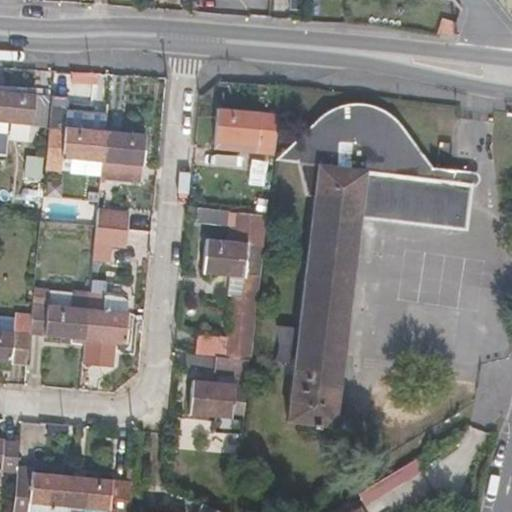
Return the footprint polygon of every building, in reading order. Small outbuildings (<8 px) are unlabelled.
[(435,19),(431,34),(447,36),(450,22),(435,19)] [(51,94),(0,89),(0,131),(8,132),(8,122),(47,126),(51,94)] [(282,157),(292,158),(306,145),(323,129),(328,123),(338,118),(347,114),(358,112),(371,113),(387,118),(398,126),(405,133),(419,156),(426,161),(436,165),(427,149),(420,138),(403,120),(393,112),(382,107),(375,105),(359,103),(350,104),(340,108),(332,111),(324,116),(313,127),(282,157)] [(276,148),(280,113),(220,107),(216,142),(276,148)] [(297,354),(296,359),(290,419),(313,422),(313,427),(320,428),(320,423),(334,424),(341,371),(360,216),(468,230),(474,182),(457,181),(458,168),(436,165),(426,161),(419,156),(405,133),(398,126),(387,118),(371,113),(358,112),(347,114),(338,118),(328,123),(323,129),(306,145),(292,158),(301,159),(309,193),(316,194),(314,216),(301,324),(300,329),(283,327),(284,329),(284,336),(283,343),(281,352),(297,354)] [(62,158),(103,161),(106,129),(50,123),(46,169),(61,171),(62,158)] [(31,153),(45,153),(47,129),(33,128),(31,153)] [(103,161),(102,173),(114,173),(115,163),(143,165),(146,133),(106,129),(103,161)] [(275,154),(276,148),(216,142),(216,148),(275,154)] [(26,177),(42,178),(44,157),(28,155),(26,177)] [(115,163),(114,173),(141,176),(143,165),(115,163)] [(475,170),(458,168),(457,181),(474,182),(475,170)] [(98,209),(97,227),(128,230),(130,213),(98,209)] [(251,358),(269,214),(237,211),(234,240),(208,237),(204,273),(229,275),(243,276),(242,296),(234,296),(227,355),(251,358)] [(97,227),(95,243),(127,246),(128,230),(97,227)] [(243,276),(229,275),(228,295),(234,296),(242,296),(243,276)] [(50,286),(35,285),(31,333),(30,334),(86,340),(90,291),(73,289),(73,292),(50,290),(50,286)] [(90,291),(86,340),(125,344),(128,311),(130,298),(127,294),(107,292),(90,291)] [(0,329),(0,361),(28,364),(30,334),(31,333),(0,329)] [(215,373),(235,375),(248,376),(250,359),(187,353),(186,366),(216,369),(215,373)] [(215,431),(243,434),(249,376),(248,376),(235,375),(235,382),(194,378),(191,414),(217,417),(215,431)] [(0,468),(17,470),(18,465),(20,443),(2,442),(2,436),(0,435),(0,468)] [(418,460),(357,487),(362,500),(423,472),(418,460)] [(34,467),(18,465),(17,470),(13,511),(29,511),(30,502),(70,507),(73,474),(34,471),(34,467)] [(109,511),(129,511),(133,480),(73,474),(70,507),(110,511),(109,511)] [(198,511),(224,511),(203,502),(198,511)]
